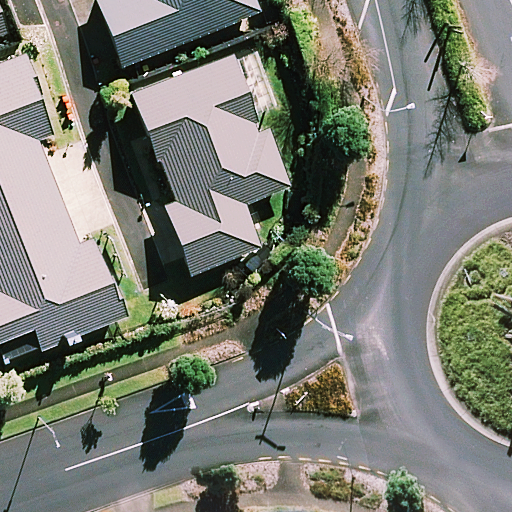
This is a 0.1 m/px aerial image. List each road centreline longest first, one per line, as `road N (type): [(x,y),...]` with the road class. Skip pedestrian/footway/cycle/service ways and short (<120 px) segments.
road 1 (residential): [(0,493),(390,371)]
road 2 (residential): [(54,0),(157,284)]
road 3 (tertiary): [(443,210),(423,95),(392,0)]
road 4 (tertiary): [(511,491),(472,477),(435,450),(407,413),(390,371)]
road 5 (tertiary): [(390,371),(394,283),(443,210)]
